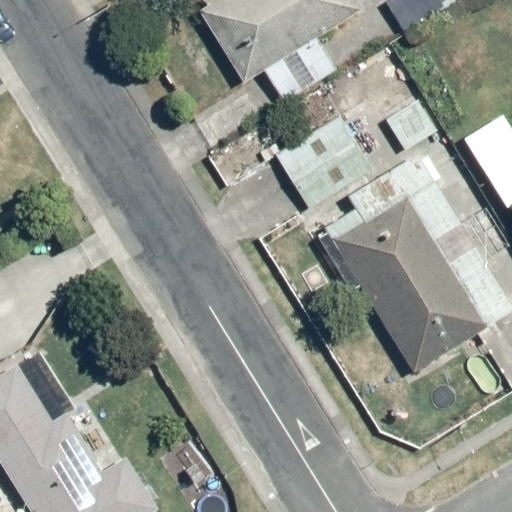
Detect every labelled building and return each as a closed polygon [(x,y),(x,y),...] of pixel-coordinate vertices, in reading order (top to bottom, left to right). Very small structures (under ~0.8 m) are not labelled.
[(221,0),(204,11),(247,81),(366,8),(361,0),(221,0)] [(463,0),(387,0),(411,35),(463,0)] [(440,128),(419,93),(384,114),(404,149),(440,128)] [(372,168),(339,113),(274,152),(307,207),(372,168)] [(511,303),(442,181),(340,239),(416,370),(511,314),(511,303)] [(19,363),(0,375),(0,457),(33,511),(148,511),(158,506),(126,454),(102,468),(66,410),(53,419),(19,363)]
